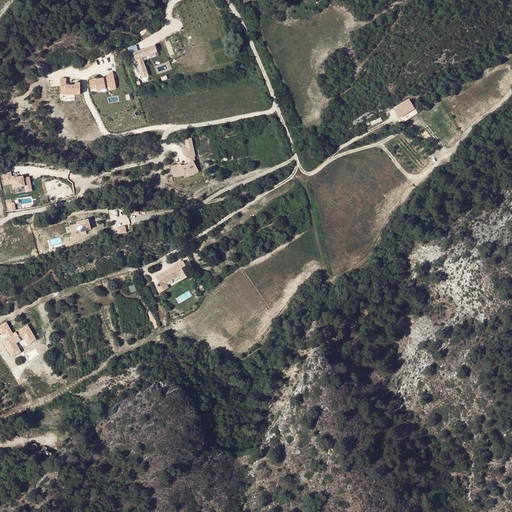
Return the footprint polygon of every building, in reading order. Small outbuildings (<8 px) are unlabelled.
[(142,79),(149,76),(142,57),(158,51),(155,44),(132,52),(142,79)] [(116,88),(113,73),(106,74),(106,76),(94,79),(94,80),(96,88),(96,90),(109,87),(110,89),(116,88)] [(81,94),(80,81),(75,81),(75,84),(66,84),(66,94),(81,94)] [(410,100),(394,109),(401,122),(418,112),(410,100)] [(193,160),(194,162),(196,162),(195,157),(196,156),(192,137),(184,139),(186,147),(182,148),(183,155),(188,158),(190,162),(193,160)] [(187,164),(182,165),(184,176),(184,177),(192,176),(199,171),(194,162),(193,160),(190,162),(187,164)] [(184,176),(182,165),(181,163),(171,165),(173,177),(177,177),(184,176)] [(11,177),(12,177),(11,171),(2,173),(4,185),(12,183),(11,177)] [(26,192),(32,191),(30,176),(24,178),(23,175),(12,177),(11,177),(12,183),(13,188),(24,186),(26,192)] [(79,232),(91,228),(90,223),(92,223),(90,218),(89,218),(88,218),(76,221),(77,223),(79,231),(79,232)] [(79,231),(77,223),(69,225),(71,233),(79,231)] [(118,227),(119,234),(127,232),(126,225),(118,227)] [(182,268),(186,265),(183,260),(155,276),(161,285),(156,288),(159,293),(169,287),(166,283),(179,275),(182,280),(188,277),(182,268)] [(8,319),(0,323),(0,328),(4,336),(3,337),(14,356),(24,350),(19,341),(23,339),(21,336),(24,334),(29,343),(38,338),(29,322),(14,330),(8,319)]
